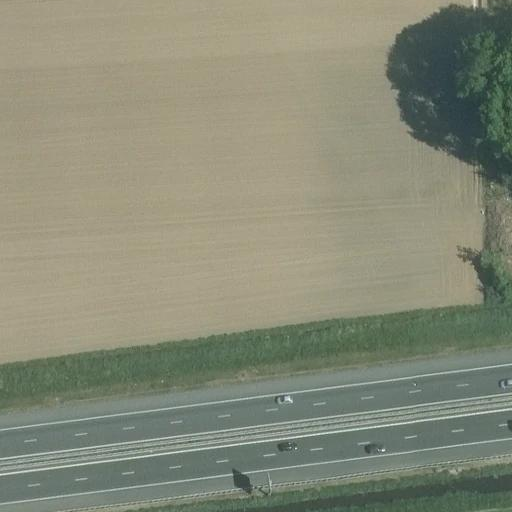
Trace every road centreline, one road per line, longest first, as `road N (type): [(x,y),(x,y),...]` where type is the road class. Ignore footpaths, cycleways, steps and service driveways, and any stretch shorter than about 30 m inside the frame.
road 1 (motorway): [(511,379),(0,444)]
road 2 (motorway): [(0,489),(511,424)]
